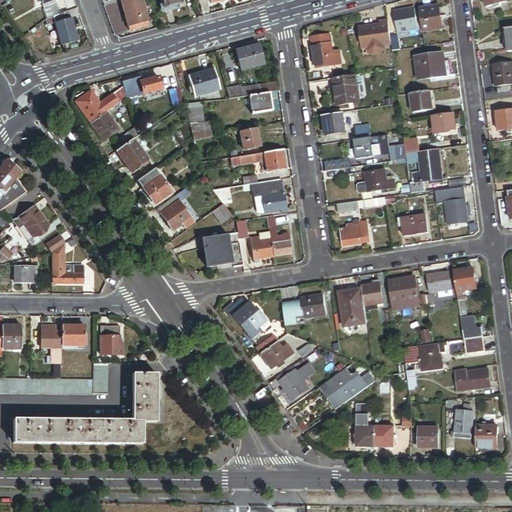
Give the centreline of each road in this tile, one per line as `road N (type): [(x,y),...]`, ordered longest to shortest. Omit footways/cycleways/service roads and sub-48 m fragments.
road 1 (tertiary): [(274,479),(0,478)]
road 2 (residential): [(322,270),(282,15)]
road 3 (unknown): [(163,362),(126,367),(114,401),(7,407),(0,476)]
road 4 (residential): [(459,0),(492,243)]
road 5 (tertiary): [(22,101),(166,299)]
road 6 (tertiary): [(511,481),(274,479)]
road 7 (tertiary): [(166,299),(255,435),(274,479)]
road 8 (residential): [(282,15),(111,63)]
road 9 (residential): [(492,243),(322,270)]
road 10 (residential): [(0,303),(166,299)]
road 11 (residential): [(322,270),(166,299)]
road 12 (residential): [(492,243),(511,389)]
